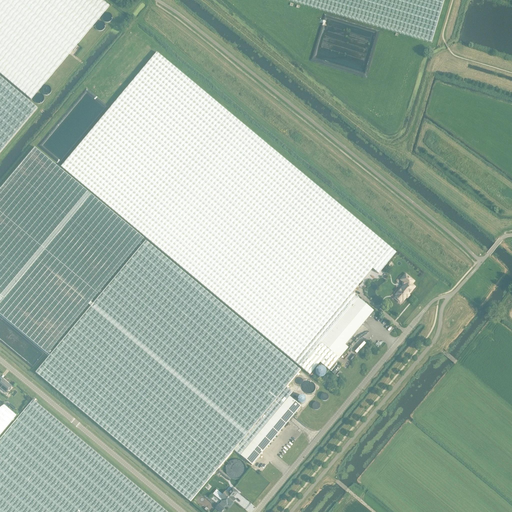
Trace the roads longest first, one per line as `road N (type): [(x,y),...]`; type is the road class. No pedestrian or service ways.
road 1 (unknown): [(282,511),(429,333),(440,294),(475,263),(157,0)]
road 2 (unclassified): [(256,511),(416,319)]
road 3 (unclassified): [(182,511),(0,360)]
